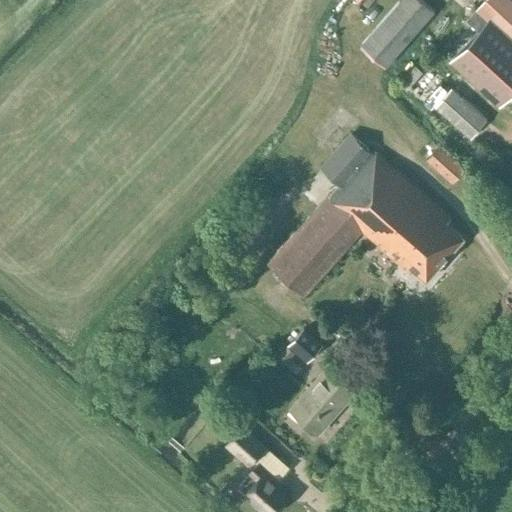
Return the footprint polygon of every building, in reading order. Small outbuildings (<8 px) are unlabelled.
[(386,65),(434,11),(421,0),(400,0),(362,44),(386,65)] [(511,1),(510,0),(483,0),(466,20),(477,30),(451,59),(501,104),(511,91),(511,1)] [(435,105),(471,137),(487,119),(451,87),(435,105)] [(374,153),(351,133),(320,167),(340,184),(331,195),(333,197),(271,267),(304,296),(362,230),(410,272),(414,268),(426,279),(464,237),(447,222),(450,218),(375,152),(374,153)] [(427,159),(452,181),(465,167),(440,145),(427,159)] [(323,344),(303,326),(287,344),(307,362),(323,344)] [(286,345),(282,342),(272,354),(284,364),(295,351),(287,344),(286,345)] [(290,408),(317,432),(354,390),(327,366),(290,408)] [(263,446),(242,427),(228,444),(249,462),(263,446)] [(259,463),(239,486),(268,511),(272,511),(287,496),(279,489),(284,485),(259,463)]
